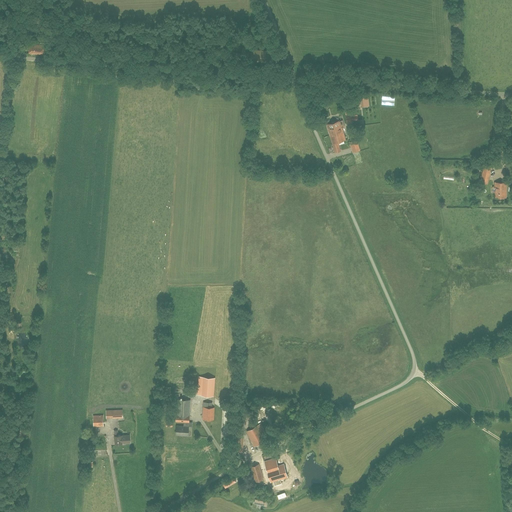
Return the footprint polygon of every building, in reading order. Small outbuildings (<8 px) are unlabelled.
[(214,40),(220,42),(222,32),(217,30),(214,40)] [(43,54),(44,46),(34,45),(34,46),(29,46),(29,53),(43,54)] [(276,64),(277,55),(269,54),(270,47),(251,46),(251,53),(245,52),(245,53),(229,52),(228,58),(244,60),(244,61),(276,64)] [(353,116),(352,111),(346,112),(347,125),(358,124),(357,115),(353,116)] [(327,124),(331,139),(336,138),(335,135),(339,134),(340,136),(344,135),(340,121),(327,124)] [(336,138),(331,139),(335,152),(340,151),(338,142),(345,140),(344,135),(340,136),(339,134),(335,135),(336,138)] [(350,142),(352,148),(353,152),(360,151),(356,140),(350,142)] [(480,182),(481,182),(487,184),(489,175),(482,174),(480,182)] [(494,187),(492,187),(492,192),(494,192),(495,198),(506,198),(506,183),(494,182),(494,187)] [(214,396),(215,378),(199,376),(197,395),(214,396)] [(189,422),(190,400),(177,399),(176,415),(175,415),(175,421),(184,422),(184,426),(176,426),(176,435),(188,435),(189,427),(187,426),(187,422),(189,422)] [(214,420),(214,408),(212,408),(212,403),(203,402),(202,419),(214,420)] [(94,426),(103,426),(103,415),(93,416),(94,426)] [(254,446),(269,438),(261,423),(246,431),(254,446)] [(122,443),(130,443),(129,435),(122,435),(118,435),(118,430),(114,430),(115,444),(122,444),(122,443)] [(284,483),(295,480),(293,472),(288,473),(287,474),(283,464),(278,466),(276,459),(264,462),(270,483),(282,479),(284,483)] [(255,482),(263,480),(258,465),(251,467),(255,482)] [(232,484),(230,480),(222,485),(224,489),(232,484)]
